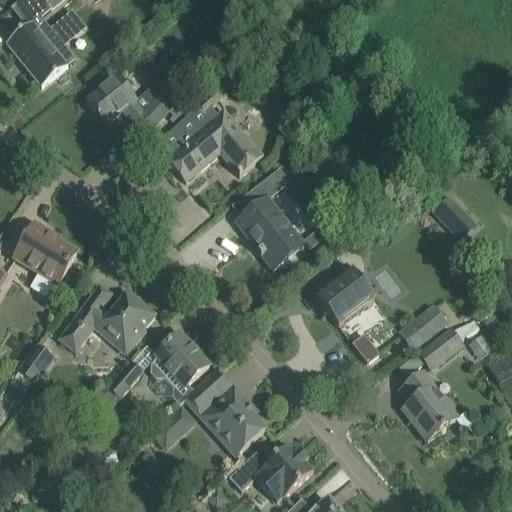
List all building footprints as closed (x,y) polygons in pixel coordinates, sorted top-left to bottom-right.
[(37,0),(50,16),(69,0),(37,0)] [(219,0),(201,0),(204,10),(221,5),(219,0)] [(57,26),(63,37),(85,24),(78,13),(57,26)] [(33,26),(6,47),(42,91),(67,71),(66,69),(71,65),(75,62),(41,19),(33,26)] [(349,104),(377,83),(362,62),(333,84),(349,104)] [(117,81),(103,92),(87,105),(96,116),(95,117),(98,121),(99,120),(106,128),(123,114),(133,127),(130,129),(143,142),(167,115),(177,124),(185,114),(169,99),(157,86),(135,104),(117,81)] [(213,93),(196,109),(205,118),(222,102),(213,93)] [(223,114),(181,151),(165,164),(185,187),(220,158),(239,181),(263,160),(223,114)] [(403,127),(389,138),(404,158),(418,148),(403,127)] [(279,173),(264,185),(274,198),(289,186),(279,173)] [(449,200),(433,216),(447,230),(463,214),(449,200)] [(268,203),(253,215),(237,227),(260,256),(258,258),(261,261),(262,260),(273,274),(304,250),(268,203)] [(25,246),(14,263),(37,277),(31,288),(32,292),(48,302),(55,288),(57,289),(66,275),(76,258),(49,241),(50,238),(35,229),(25,246)] [(346,269),(328,283),(312,295),(338,330),(354,318),(374,304),(353,277),(346,269)] [(88,305),(76,321),(59,344),(77,357),(95,332),(126,359),(146,336),(144,334),(155,320),(129,297),(109,320),(88,305)] [(434,311),(400,337),(413,354),(447,328),(434,311)] [(419,358),(431,374),(463,350),(450,334),(419,358)] [(185,404),(188,408),(203,394),(201,391),(195,397),(188,389),(209,370),(180,338),(153,362),(155,364),(150,368),(149,378),(155,384),(165,384),(172,393),(171,402),(179,410),(185,404)] [(380,359),(364,339),(352,348),(368,368),(380,359)] [(16,376),(17,377),(7,392),(22,403),(33,389),(35,390),(55,362),(36,348),(16,376)] [(95,412),(106,422),(144,378),(133,368),(95,412)] [(422,377),(415,382),(399,395),(410,408),(402,414),(427,446),(457,423),(422,377)] [(203,394),(188,408),(236,460),(265,434),(242,409),(246,406),(234,392),(216,408),(203,394)] [(174,447),(196,426),(185,413),(162,433),(174,447)] [(241,496),(255,484),(277,507),(282,502),(284,503),(313,476),(305,467),(307,465),(299,456),(297,458),(289,449),(260,475),(249,463),(229,482),(241,496)]
